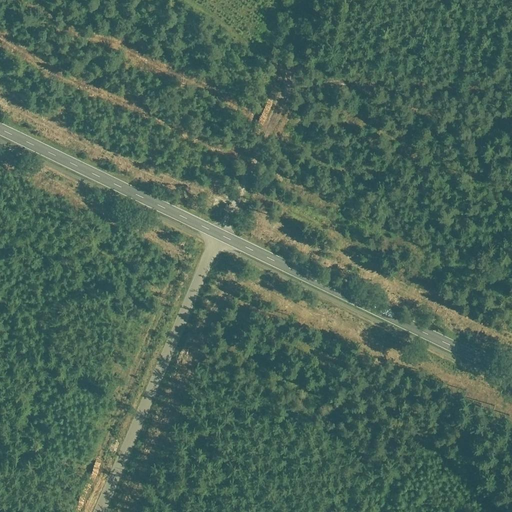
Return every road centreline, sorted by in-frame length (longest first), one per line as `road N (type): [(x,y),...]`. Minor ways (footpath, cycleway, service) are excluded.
road 1 (secondary): [(511,377),(221,236)]
road 2 (residential): [(101,511),(221,236)]
road 3 (track): [(302,0),(289,86),(221,236)]
road 4 (secondary): [(221,236),(0,130)]
